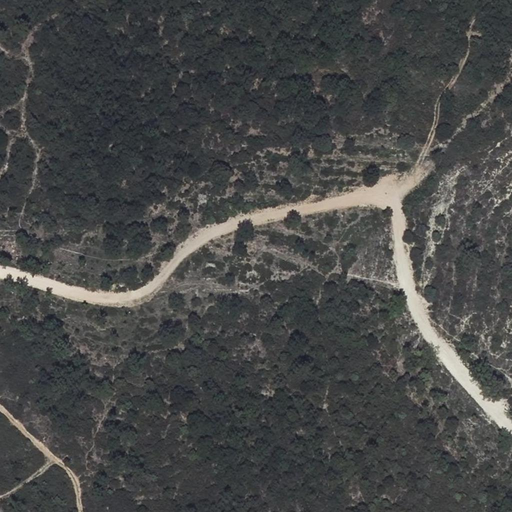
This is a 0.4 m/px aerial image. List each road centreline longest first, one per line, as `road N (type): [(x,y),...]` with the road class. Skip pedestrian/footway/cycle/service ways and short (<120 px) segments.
road 1 (track): [(0,275),(100,301),(141,299),(194,241),(376,196),(396,216),(403,283),(428,340),(511,436)]
road 2 (track): [(80,511),(60,459),(0,411)]
